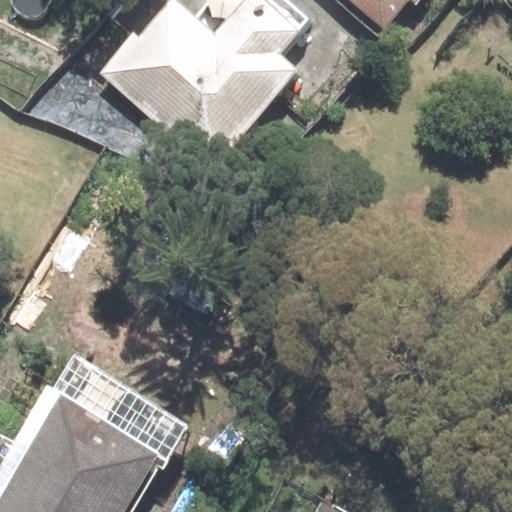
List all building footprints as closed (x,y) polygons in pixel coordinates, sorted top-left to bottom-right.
[(174,10),(102,84),(177,157),(191,143),(223,174),(301,93),(275,69),(306,37),(268,0),(225,0),(196,31),(174,10)] [(328,0),(382,42),(407,10),(416,17),(429,0),(328,0)] [(511,0),(498,0),(511,12),(511,0)] [(140,511),(176,450),(69,387),(0,505),(0,511),(140,511)] [(332,511),(315,502),(309,511),(332,511)]
